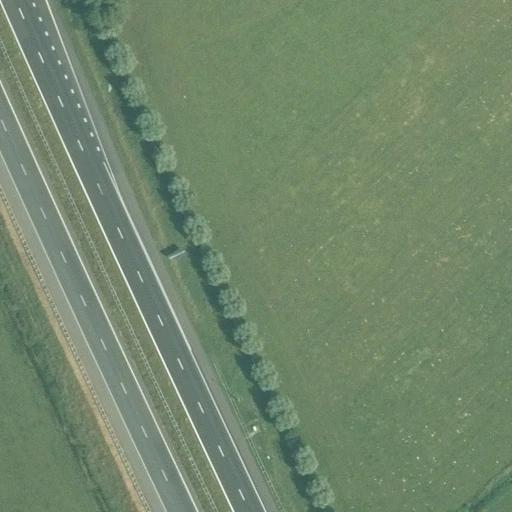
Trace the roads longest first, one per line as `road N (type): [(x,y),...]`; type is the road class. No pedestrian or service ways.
road 1 (motorway): [(250,511),(18,0)]
road 2 (motorway): [(0,114),(178,511)]
